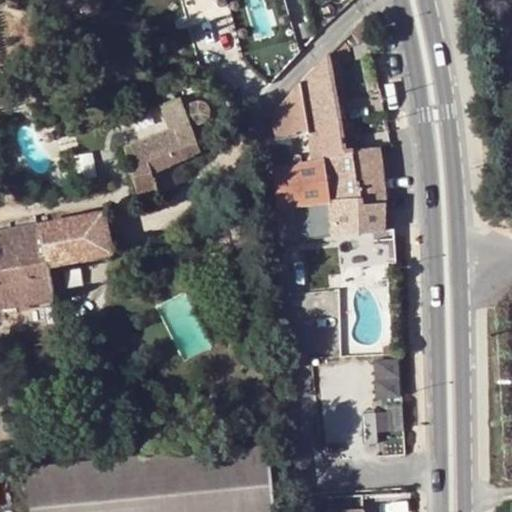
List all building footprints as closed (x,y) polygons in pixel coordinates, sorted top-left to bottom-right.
[(368,40),(363,18),(342,39),(349,48),(359,44),(368,40)] [(362,57),(371,55),(368,40),(359,44),(362,57)] [(270,49),(248,56),(255,81),(277,74),(270,49)] [(307,131),(340,123),(335,95),(332,78),(328,54),(274,112),(276,137),(307,131)] [(248,56),(234,61),(242,86),(255,81),(248,56)] [(345,76),(332,78),(335,95),(348,93),(345,76)] [(140,203),(160,197),(152,174),(201,151),(181,100),(161,106),(170,129),(126,146),(140,203)] [(354,120),(340,123),(307,131),(276,137),(269,138),(272,167),(327,158),(345,155),(345,152),(345,148),(358,146),(354,120)] [(378,148),(345,152),(345,155),(327,158),(272,167),(277,206),(290,204),(296,240),(385,228),(385,200),(378,148)] [(77,181),(97,177),(92,152),(72,156),(77,181)] [(290,204),(277,206),(280,242),(296,240),(290,204)] [(0,308),(55,300),(49,268),(113,253),(104,210),(0,232),(0,308)] [(273,511),(267,443),(25,467),(29,511),(273,511)] [(362,511),(361,494),(324,497),(324,511),(362,511)]
